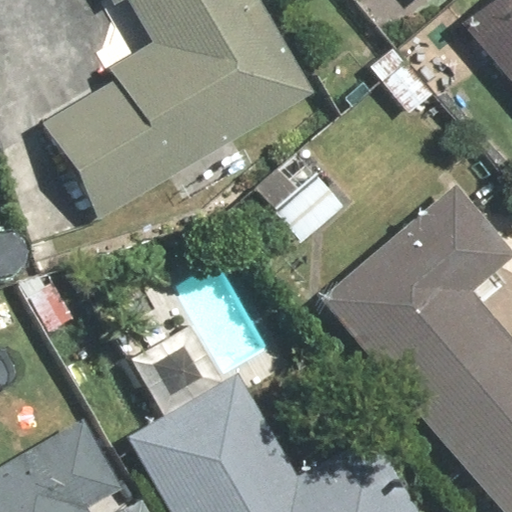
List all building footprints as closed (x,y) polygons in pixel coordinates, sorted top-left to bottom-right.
[(89,217),(166,172),(233,133),(306,89),(252,0),(112,0),(139,44),(98,68),(105,80),(33,123),(89,217)] [(511,0),(483,0),(453,25),(511,95),(511,0)] [(382,42),(358,65),(410,118),(434,95),(382,42)] [(348,209),(298,146),(245,189),(294,251),(348,209)] [(508,256),(443,180),(308,297),(493,511),(511,511),(511,352),(462,296),(508,256)] [(154,417),(119,439),(161,511),(404,511),(358,435),(283,479),(189,319),(120,360),(154,417)] [(86,426),(0,470),(0,511),(99,511),(123,499),(86,426)]
